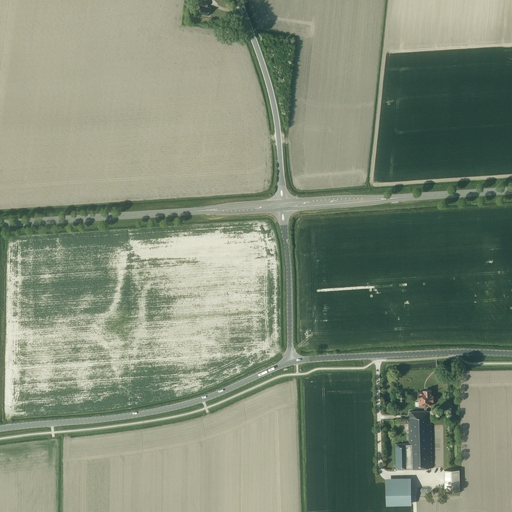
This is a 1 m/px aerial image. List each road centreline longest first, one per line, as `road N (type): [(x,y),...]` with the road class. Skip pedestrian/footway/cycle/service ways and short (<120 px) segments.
road 1 (tertiary): [(0,428),(174,407),(292,360)]
road 2 (primary): [(0,224),(282,207)]
road 3 (primary): [(282,207),(511,191)]
road 4 (tertiary): [(511,353),(292,360)]
road 5 (tertiary): [(282,207),(274,106),(238,0)]
road 6 (tertiary): [(292,360),(282,207)]
